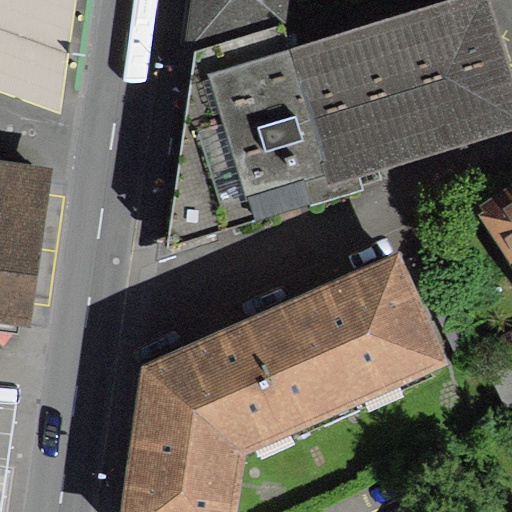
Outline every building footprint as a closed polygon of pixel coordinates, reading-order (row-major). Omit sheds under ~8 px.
[(71,0),(0,0),(0,96),(62,118),(71,0)] [(194,57),(168,257),(362,196),(359,187),(511,138),(511,84),(485,0),(478,0),(292,58),(283,30),(194,57)] [(195,0),(189,59),(194,57),(283,30),(285,0),(195,0)] [(0,331),(29,335),(49,170),(0,164),(0,331)] [(478,223),(511,275),(511,187),(477,210),(483,220),(478,223)] [(399,258),(138,374),(244,461),(449,370),(399,258)] [(505,411),(511,406),(511,328),(472,352),(505,411)] [(238,511),(244,461),(138,374),(122,511),(238,511)]
